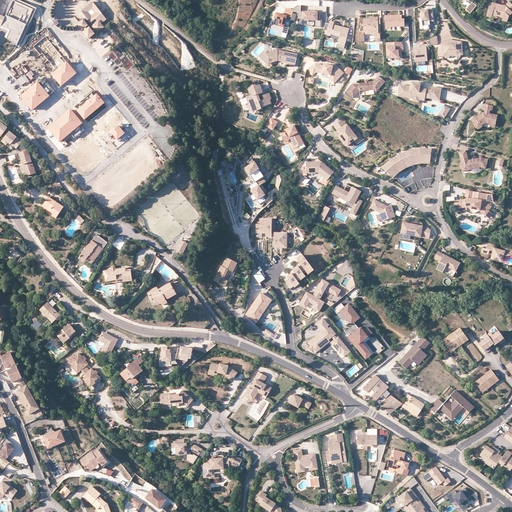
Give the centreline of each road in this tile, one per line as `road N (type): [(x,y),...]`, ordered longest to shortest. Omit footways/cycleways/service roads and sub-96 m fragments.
road 1 (tertiary): [(0,185),(35,248),(104,314),(145,331),(224,338),(338,393)]
road 2 (residential): [(290,91),(323,148),(365,179),(419,199)]
road 3 (residential): [(497,45),(495,76),(449,128),(432,193)]
road 4 (residential): [(338,393),(328,371),(293,353),(279,295),(260,265)]
road 5 (residential): [(0,386),(51,501)]
